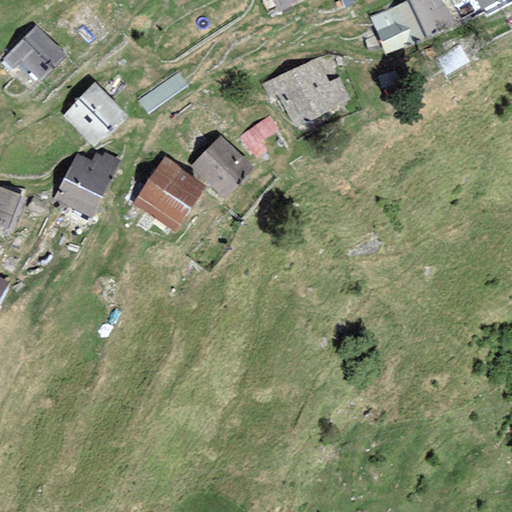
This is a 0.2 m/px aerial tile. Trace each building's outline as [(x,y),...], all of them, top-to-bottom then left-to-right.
[(267,0),(276,18),(315,0),(267,0)] [(353,7),(350,0),(338,0),(344,11),(353,7)] [(442,0),(411,0),(408,1),(424,44),(455,32),(442,0)] [(474,0),(481,12),(505,0),(474,0)] [(424,44),(408,1),(369,16),(386,58),(424,44)] [(64,58),(35,27),(0,60),(10,70),(18,63),(37,84),(64,58)] [(318,58),(262,85),(269,100),(278,96),(294,130),(351,103),(339,77),(329,82),(318,58)] [(136,100),(146,115),(187,87),(177,73),(136,100)] [(393,74),(380,81),(387,91),(399,84),(393,74)] [(127,118),(94,85),(59,119),(93,152),(127,118)] [(269,116),(238,136),(248,151),(249,150),(255,159),(265,152),(260,143),(279,131),(269,116)] [(254,172),(220,138),(189,169),(223,203),(254,172)] [(91,163),(75,155),(51,201),(89,221),(120,162),(104,154),(101,159),(95,156),(91,163)] [(207,190),(164,160),(131,206),(174,236),(207,190)] [(20,198),(0,190),(0,228),(7,231),(20,198)] [(0,278),(0,298),(9,283),(0,278)]
